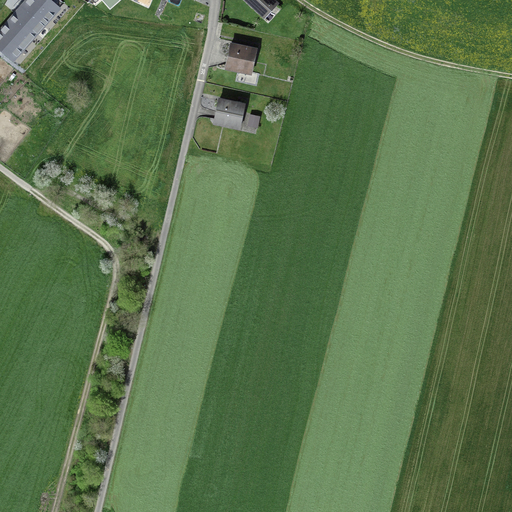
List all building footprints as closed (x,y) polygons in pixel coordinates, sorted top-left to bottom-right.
[(0,48),(14,61),(59,9),(48,0),(27,0),(20,8),(0,31),(0,48)] [(271,0),(244,0),(263,17),(275,4),(271,0)] [(251,50),(230,45),(225,68),(240,72),(240,69),(251,71),(250,74),(253,61),(264,63),(266,53),(251,50)] [(235,105),(218,101),(213,124),(228,127),(229,124),(239,127),(238,129),(239,130),(244,106),(241,106),(240,106),(235,105)] [(258,119),(249,117),(246,130),(255,131),(258,119)]
